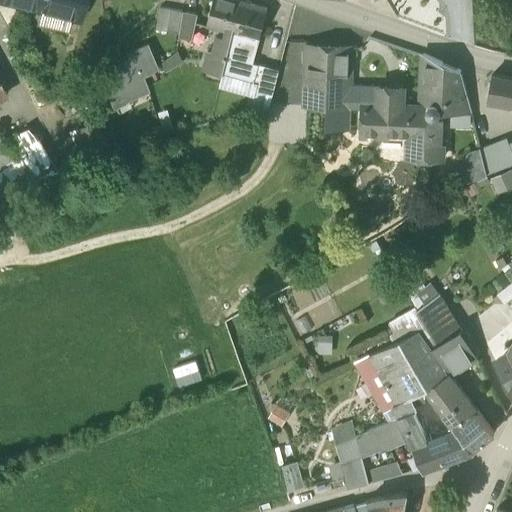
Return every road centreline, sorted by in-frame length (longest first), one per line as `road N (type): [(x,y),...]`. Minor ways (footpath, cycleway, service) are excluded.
road 1 (residential): [(511,68),(303,0)]
road 2 (residential): [(481,477),(440,472),(295,511)]
